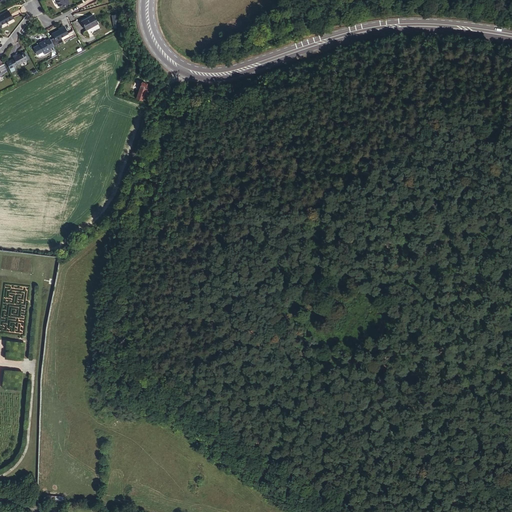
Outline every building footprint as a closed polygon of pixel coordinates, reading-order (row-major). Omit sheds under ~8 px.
[(72,6),(68,0),(55,0),(63,11),(72,6)] [(6,18),(6,19),(0,22),(0,35),(4,33),(3,31),(15,25),(11,16),(6,18)] [(102,27),(97,18),(86,25),(90,34),(102,27)] [(64,42),(71,38),(67,30),(63,32),(64,33),(55,38),(58,42),(54,44),(57,50),(57,51),(66,46),(64,42)] [(57,50),(53,43),(48,45),(48,44),(43,47),(43,48),(36,53),(40,59),(47,55),(49,58),(54,55),(52,52),(57,50)] [(31,65),(26,56),(16,62),(17,63),(13,65),(18,73),(31,65)] [(13,65),(9,67),(14,76),(18,73),(13,65)] [(146,86),(139,85),(136,99),(143,101),(143,99),(146,100),(147,94),(144,94),(146,86)]
